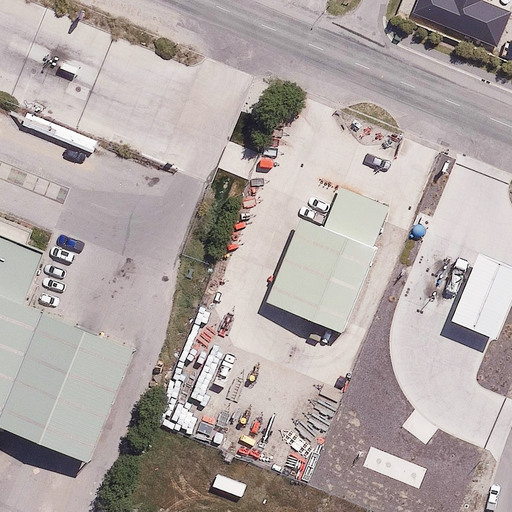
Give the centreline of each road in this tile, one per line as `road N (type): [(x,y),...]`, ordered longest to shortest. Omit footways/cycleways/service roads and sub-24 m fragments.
road 1 (unclassified): [(351,60),(511,126)]
road 2 (unclassified): [(202,0),(351,60)]
